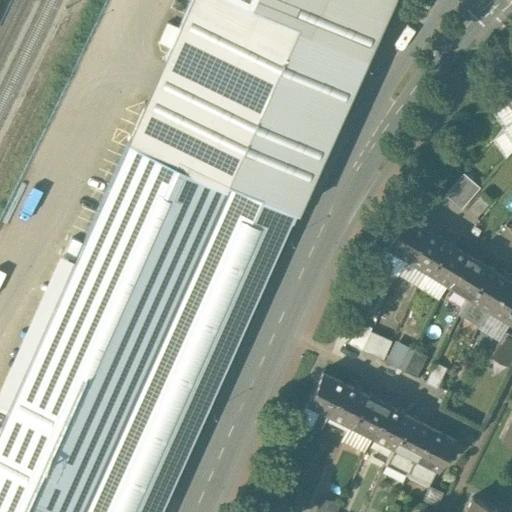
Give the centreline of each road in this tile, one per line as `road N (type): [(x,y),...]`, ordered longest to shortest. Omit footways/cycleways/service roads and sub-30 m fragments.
road 1 (secondary): [(196,511),(381,121),(475,0)]
road 2 (unknown): [(401,195),(511,263)]
